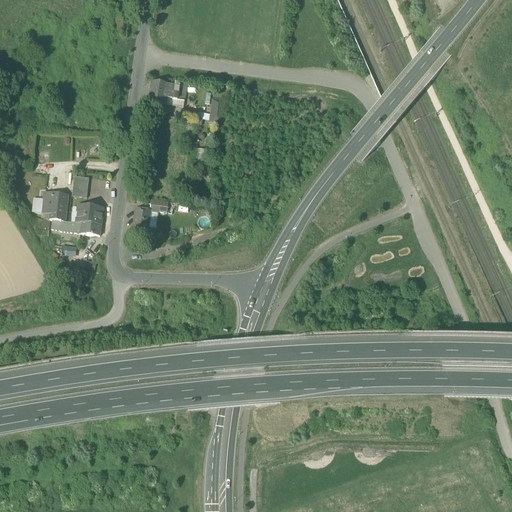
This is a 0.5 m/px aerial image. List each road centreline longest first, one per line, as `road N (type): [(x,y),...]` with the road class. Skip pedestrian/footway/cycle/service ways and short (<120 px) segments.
road 1 (unclassified): [(511,454),(360,90),(136,57)]
road 2 (motorway): [(511,359),(289,359),(0,393)]
road 3 (motorway): [(0,421),(283,389),(511,387)]
road 4 (secondary): [(482,0),(319,194),(263,297)]
road 5 (track): [(390,0),(511,264)]
road 6 (residential): [(120,279),(113,264),(136,57)]
road 7 (secondary): [(220,511),(228,415),(263,297)]
road 8 (track): [(0,344),(109,322),(120,279)]
road 9 (unclassified): [(120,279),(229,284),(263,297)]
